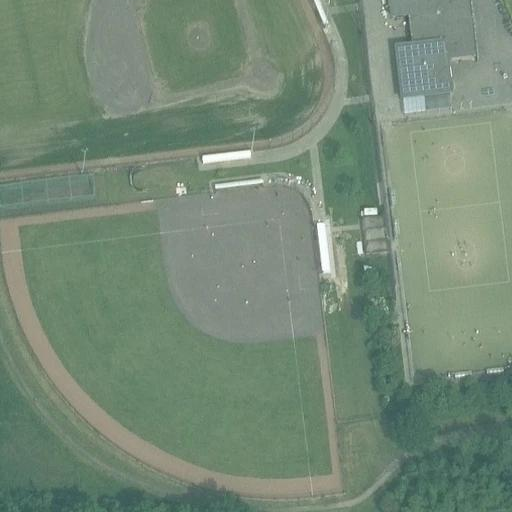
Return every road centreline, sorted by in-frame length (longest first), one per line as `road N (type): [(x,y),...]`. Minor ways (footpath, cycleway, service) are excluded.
road 1 (track): [(218,511),(122,482),(54,430),(0,345)]
road 2 (track): [(511,431),(428,447),(400,462),(363,501),(334,511)]
